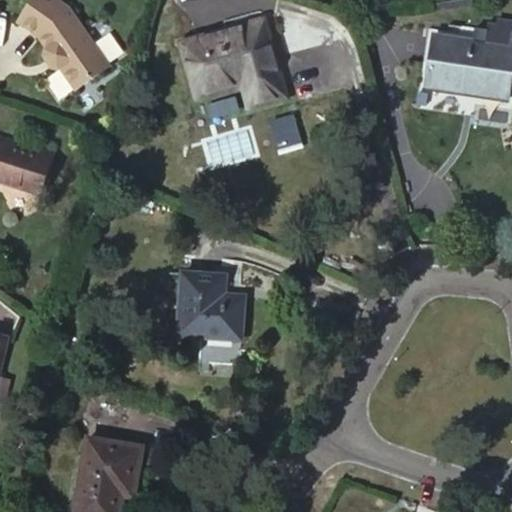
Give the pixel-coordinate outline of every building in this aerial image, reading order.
[(42,0),(35,0),(17,32),(40,45),(52,58),(50,60),(51,68),(61,79),(68,80),(70,78),(83,93),(113,66),(65,13),(42,0)] [(260,24),(252,26),(263,62),(271,60),(260,24)] [(193,100),(238,87),(251,83),(258,105),(282,98),(271,60),(263,62),(252,26),(178,48),(193,100)] [(511,72),(511,49),(436,36),(427,89),(458,94),(460,86),(509,94),(511,72)] [(245,109),(258,105),(251,83),(238,87),(245,109)] [(0,143),(0,150),(7,153),(10,146),(0,143)] [(24,158),(7,153),(0,150),(0,190),(35,201),(49,158),(26,151),(24,158)] [(213,275),(182,273),(177,335),(209,338),(208,363),(239,366),(244,298),(225,297),(212,296),(213,275)] [(227,276),(213,275),(212,296),(225,297),(227,276)] [(143,447),(90,436),(74,511),(120,511),(124,494),(126,484),(136,486),(143,447)] [(135,495),(136,486),(126,484),(124,494),(135,495)]
